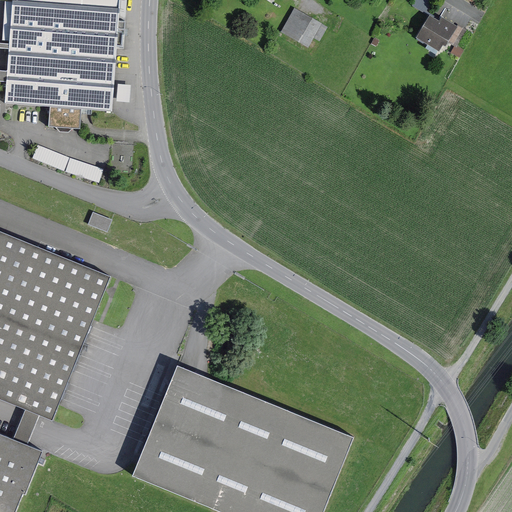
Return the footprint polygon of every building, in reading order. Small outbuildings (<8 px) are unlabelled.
[(18,0),(18,6),(15,6),(8,104),(115,112),(120,48),(125,48),(128,0),(18,0)] [(283,0),(255,0),(251,9),(267,18),(276,2),(281,5),(283,0)] [(325,25),(298,10),(285,32),(313,48),(325,25)] [(460,29),(434,17),(424,39),(450,51),(460,29)] [(100,178),(105,164),(39,142),(34,156),(100,178)] [(94,207),(89,220),(109,227),(114,215),(94,207)] [(117,270),(0,222),(0,394),(30,406),(18,434),(0,426),(0,511),(2,511),(17,511),(44,446),(31,441),(43,411),(58,417),(117,270)] [(233,511),(326,511),(358,434),(183,363),(138,474),(233,511)]
